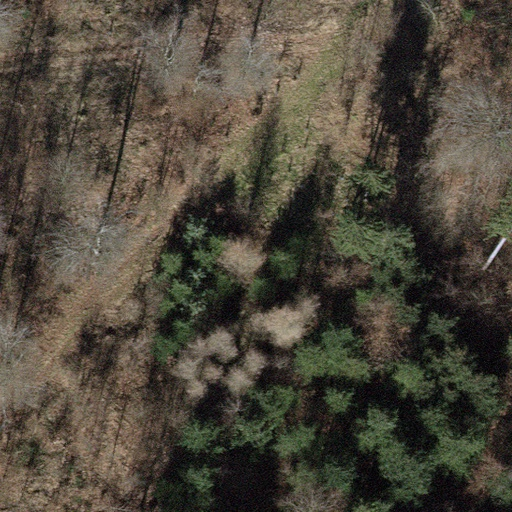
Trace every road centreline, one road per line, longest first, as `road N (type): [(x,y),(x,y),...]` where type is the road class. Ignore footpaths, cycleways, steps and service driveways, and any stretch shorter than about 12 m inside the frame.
road 1 (track): [(377,0),(278,100),(0,420)]
road 2 (track): [(511,433),(421,511)]
